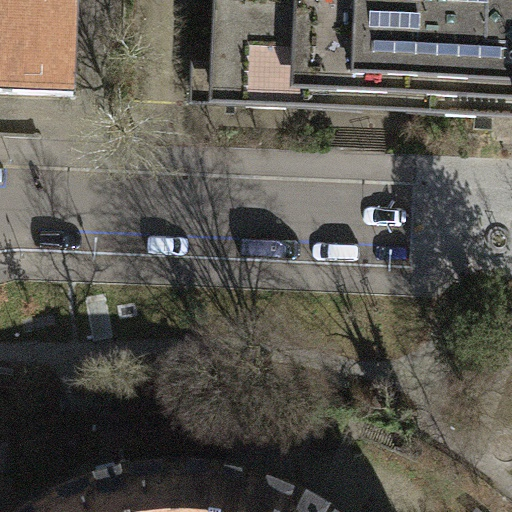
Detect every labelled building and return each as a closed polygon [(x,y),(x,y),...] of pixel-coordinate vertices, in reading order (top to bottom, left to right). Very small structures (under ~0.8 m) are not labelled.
[(0,0),(0,93),(75,96),(79,0),(0,0)] [(392,97),(408,116),(490,119),(491,102),(511,102),(511,0),(214,0),(210,106),(287,110),(288,93),(392,97)] [(468,281),(511,282),(511,230),(469,230),(468,281)] [(21,511),(210,511),(215,466),(189,465),(153,464),(123,468),(95,476),(67,486),(44,497),(29,507),(21,511)] [(335,511),(319,500),(301,491),(275,480),(252,474),(233,468),(215,466),(210,511),(335,511)]
